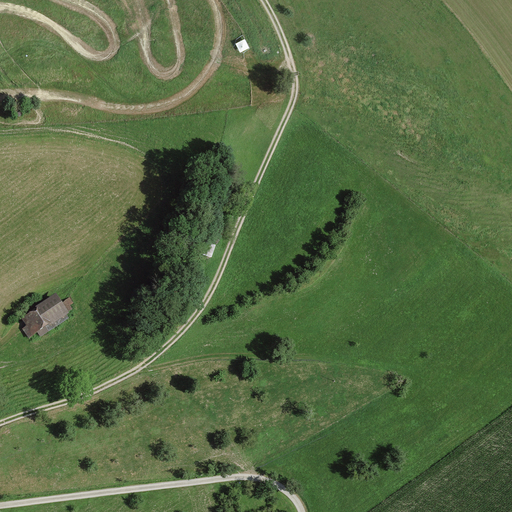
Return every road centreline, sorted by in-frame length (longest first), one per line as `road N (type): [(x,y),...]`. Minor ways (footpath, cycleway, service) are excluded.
road 1 (track): [(0,422),(138,370),(203,306),(296,88),(263,0)]
road 2 (track): [(511,390),(321,357),(218,355),(138,370)]
road 3 (track): [(0,506),(255,477),(287,491),(302,511)]
